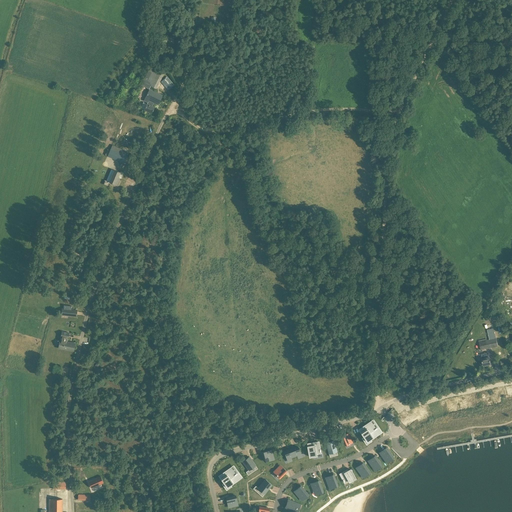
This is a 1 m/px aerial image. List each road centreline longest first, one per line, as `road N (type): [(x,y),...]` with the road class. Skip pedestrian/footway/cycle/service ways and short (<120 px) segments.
road 1 (unclassified): [(72,511),(70,401),(86,321),(176,103)]
road 2 (track): [(376,410),(392,127),(453,0)]
road 3 (unclassified): [(217,511),(209,476),(226,452),(511,370)]
road 4 (track): [(399,109),(293,112),(209,132),(178,114),(166,118)]
road 5 (track): [(435,387),(511,261)]
